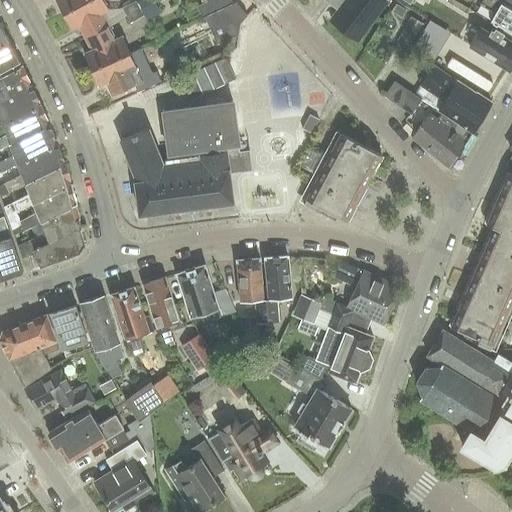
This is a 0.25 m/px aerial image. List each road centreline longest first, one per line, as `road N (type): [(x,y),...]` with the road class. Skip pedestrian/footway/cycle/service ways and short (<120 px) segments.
road 1 (residential): [(115,261),(183,245),(304,238),(350,244),(427,274)]
road 2 (unclassified): [(115,261),(51,70),(13,0)]
road 3 (residential): [(458,206),(270,0)]
road 4 (residential): [(427,274),(369,449)]
road 5 (unclassified): [(71,511),(0,410)]
road 6 (residential): [(0,305),(115,261)]
